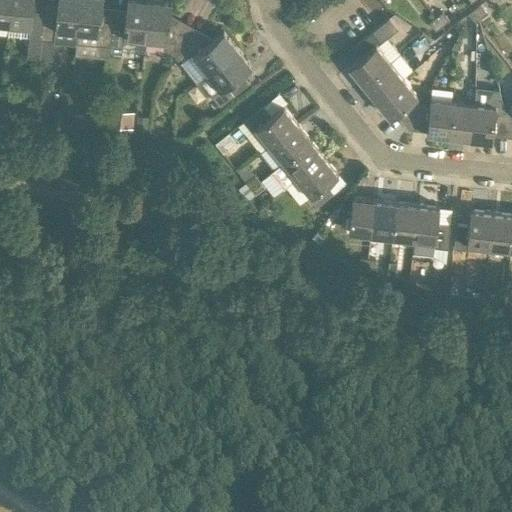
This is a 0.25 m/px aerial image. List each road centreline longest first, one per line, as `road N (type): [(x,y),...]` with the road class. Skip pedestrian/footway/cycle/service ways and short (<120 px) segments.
road 1 (residential): [(511,363),(103,209),(0,189)]
road 2 (residential): [(264,0),(378,149),(420,166),(511,175)]
